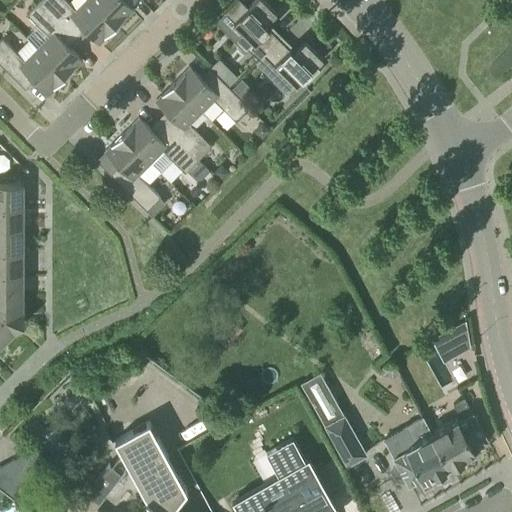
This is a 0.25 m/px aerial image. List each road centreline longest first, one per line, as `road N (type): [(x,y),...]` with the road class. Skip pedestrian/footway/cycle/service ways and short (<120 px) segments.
road 1 (residential): [(0,128),(28,157),(186,0)]
road 2 (tertiary): [(511,384),(463,160)]
road 3 (tertiary): [(463,160),(413,77),(351,0)]
